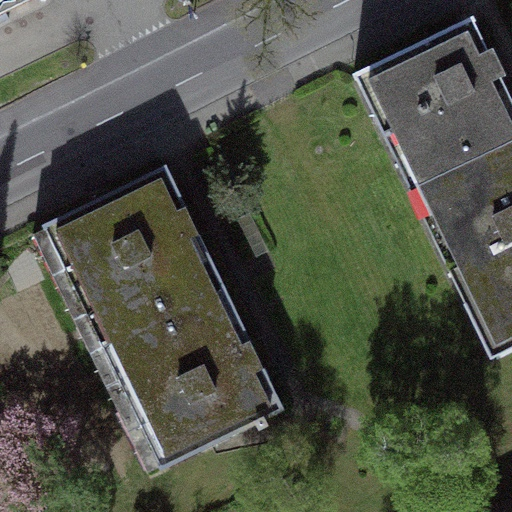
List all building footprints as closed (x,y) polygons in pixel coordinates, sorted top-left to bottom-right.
[(0,0),(0,14),(30,0),(0,0)] [(410,189),(511,139),(511,103),(500,78),(505,76),(499,63),(492,50),(487,52),(472,20),(355,77),(410,189)] [(511,139),(410,189),(492,358),(511,347),(511,139)] [(102,348),(224,289),(200,240),(202,238),(200,234),(198,235),(192,223),(187,213),(189,212),(187,207),(185,209),(165,168),(44,227),(102,348)] [(249,342),(224,289),(102,348),(161,468),(282,410),(262,369),(265,368),(263,363),(260,364),(256,355),(251,346),(254,345),(252,341),(249,342)]
